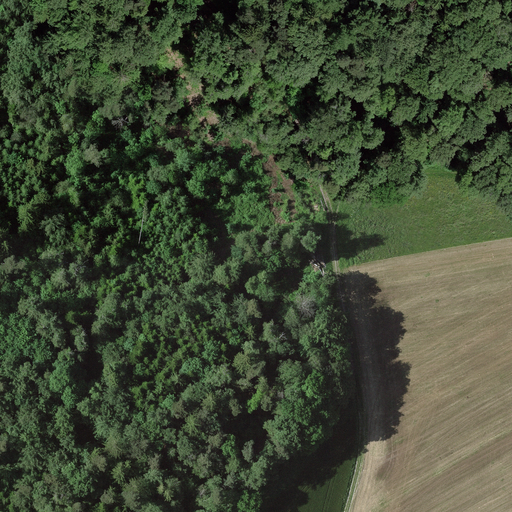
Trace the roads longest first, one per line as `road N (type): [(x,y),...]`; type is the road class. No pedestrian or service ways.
road 1 (track): [(206,0),(276,80),(301,136),(330,218),(360,407)]
road 2 (track): [(0,242),(74,163),(181,0)]
road 3 (track): [(330,218),(339,192),(409,170),(468,172),(511,190)]
